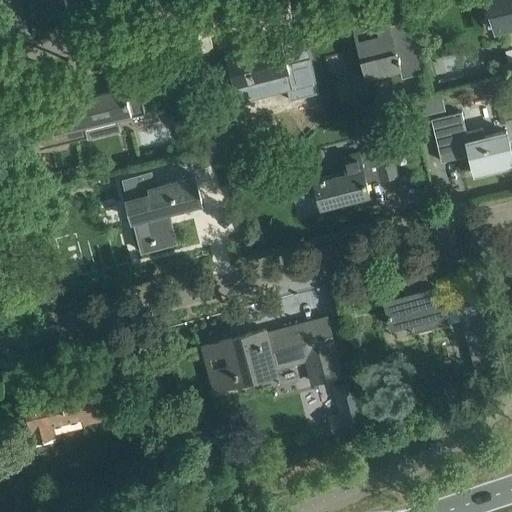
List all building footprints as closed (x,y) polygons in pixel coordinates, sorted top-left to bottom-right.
[(511,0),(490,0),(492,7),(484,9),(488,27),(496,25),(497,26),(511,22),(511,0)] [(395,44),(384,2),(350,11),(366,75),(399,66),(402,76),(424,70),(416,38),(395,44)] [(266,49),(210,64),(214,79),(227,75),(230,87),(251,82),(255,97),(288,89),(292,104),(321,97),(311,58),(290,63),(284,40),(265,45),(266,49)] [(29,103),(40,147),(88,136),(85,123),(118,115),(119,118),(145,111),(136,74),(109,81),(111,90),(78,98),(77,92),(29,103)] [(441,92),(427,96),(431,113),(445,109),(441,92)] [(461,110),(431,118),(441,159),(470,151),(474,167),(511,157),(511,154),(506,130),(485,135),(483,127),(466,131),(461,110)] [(343,157),(347,171),(325,177),(325,176),(322,177),(322,178),(315,179),(322,205),(339,200),(338,198),(351,195),(351,192),(366,189),(367,193),(369,193),(366,181),(381,177),(382,178),(397,174),(386,131),(371,135),(374,148),(343,157)] [(140,251),(176,242),(167,209),(202,200),(195,174),(150,185),(152,191),(127,197),(132,218),(146,215),(151,234),(149,235),(152,247),(140,250),(140,251)] [(412,320),(415,331),(491,311),(484,286),(456,294),(457,298),(444,301),(440,286),(385,300),(392,325),(412,320)] [(340,374),(334,350),(335,350),(326,316),(267,332),(266,328),(203,345),(214,386),(276,369),(275,366),(306,358),(312,381),(340,374)] [(106,394),(97,358),(77,363),(83,385),(41,396),(40,390),(22,395),(34,440),(51,436),(48,424),(81,416),(82,422),(100,417),(95,397),(106,394)] [(342,412),(330,415),(335,434),(366,426),(353,376),(334,381),(342,412)]
